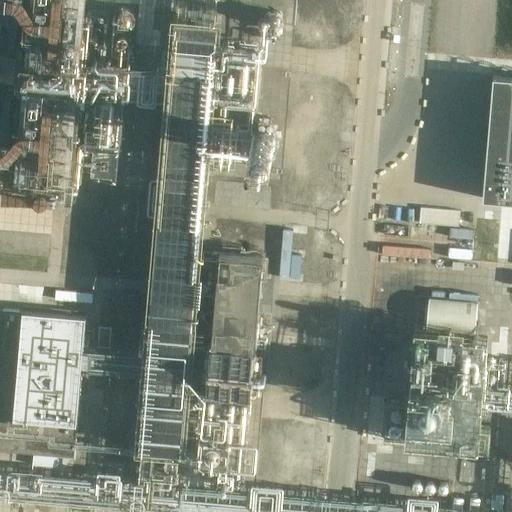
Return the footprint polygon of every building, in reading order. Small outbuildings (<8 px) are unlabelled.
[(91,0),(45,0),(30,171),(76,175),(91,0)] [(217,0),(181,0),(178,0),(178,3),(181,3),(180,16),(216,19),(217,0)] [(145,4),(112,1),(110,33),(143,36),(145,4)] [(137,451),(187,455),(224,20),(174,15),(137,451)] [(108,19),(93,17),(81,142),(122,146),(126,98),(165,101),(168,67),(104,61),(108,19)] [(256,51),(226,48),(222,96),(252,98),(256,51)] [(511,76),(493,75),(483,199),(511,201),(511,76)] [(262,255),(222,252),(208,437),(202,437),(200,460),(247,464),(262,255)] [(290,276),(318,279),(321,255),(293,252),(290,276)] [(415,327),(405,441),(469,447),(468,451),(494,454),(498,417),(488,416),(496,333),(479,332),(479,336),(474,336),(477,301),(429,297),(429,303),(426,303),(425,324),(427,324),(427,328),(415,327)] [(86,320),(3,312),(0,343),(0,450),(74,457),(86,320)] [(100,327),(99,347),(111,348),(112,328),(100,327)]
